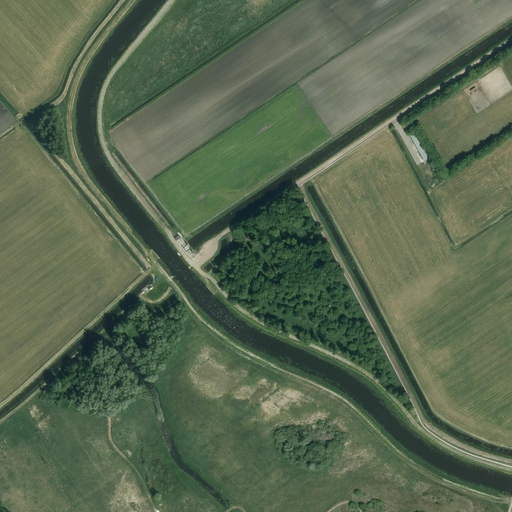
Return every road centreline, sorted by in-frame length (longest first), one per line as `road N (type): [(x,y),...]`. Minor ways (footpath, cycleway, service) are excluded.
road 1 (track): [(130,0),(77,69),(66,133),(81,179),(155,264)]
road 2 (track): [(511,39),(296,184)]
road 3 (track): [(0,405),(155,264)]
road 4 (track): [(296,184),(189,262)]
